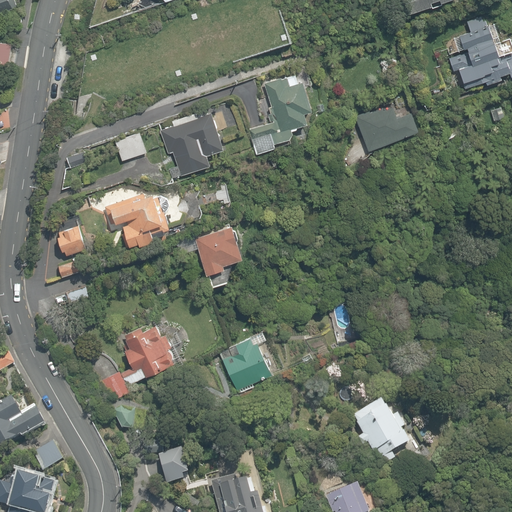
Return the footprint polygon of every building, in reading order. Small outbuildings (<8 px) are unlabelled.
[(0,0),(0,10),(16,5),(14,0),(0,0)] [(441,2),(446,0),(404,0),(409,13),(431,5),(432,7),(442,4),(441,2)] [(511,76),(511,51),(510,52),(510,51),(504,53),(494,23),(488,25),(487,25),(486,20),(483,21),(481,16),(467,21),(470,31),(458,35),(463,48),(466,47),(468,52),(450,59),(454,71),(458,69),(465,88),(485,80),(487,83),(501,79),(500,75),(509,72),(511,76)] [(12,43),(0,40),(0,65),(8,67),(12,43)] [(281,76),(264,82),(271,106),(269,106),(271,113),(268,114),(270,120),(273,120),(273,121),(249,129),(257,154),(275,148),(274,144),(289,138),(292,133),(292,130),(297,128),(297,126),(307,123),(303,112),(311,109),(302,80),(289,84),(287,77),(282,78),(281,76)] [(370,112),(370,110),(355,115),(368,150),(418,130),(411,112),(397,117),(393,106),(384,109),(383,107),(370,112)] [(504,117),(501,106),(491,110),(494,120),(504,117)] [(223,148),(211,111),(186,121),(185,116),(172,120),(174,125),(172,125),(172,124),(165,126),(165,127),(160,129),(168,153),(173,151),(181,175),(210,164),(207,154),(223,148)] [(122,160),(147,152),(139,131),(115,140),(122,160)] [(71,167),(88,162),(85,151),(68,157),(71,167)] [(143,193),(105,206),(111,224),(121,221),(125,232),(122,233),(126,246),(129,245),(138,242),(140,246),(154,241),(153,237),(164,233),(163,230),(169,228),(164,212),(166,211),(169,204),(167,198),(161,195),(153,197),(152,194),(144,196),(143,193)] [(86,248),(78,224),(58,230),(60,235),(57,236),(62,251),(65,250),(66,254),(86,248)] [(231,224),(195,237),(205,273),(208,272),(212,284),(227,279),(231,263),(230,260),(242,256),(236,240),(238,237),(236,229),(232,228),(231,224)] [(79,269),(76,260),(59,265),(62,275),(79,269)] [(89,294),(86,284),(66,291),(69,300),(89,294)] [(164,336),(155,318),(122,334),(129,347),(122,350),(131,367),(100,381),(110,402),(135,389),(132,383),(179,360),(167,335),(164,336)] [(263,332),(219,352),(237,391),(271,375),(257,345),(267,340),(263,332)] [(27,411),(14,395),(0,403),(0,441),(1,444),(48,422),(38,405),(27,411)] [(363,434),(358,437),(363,445),(368,442),(378,459),(384,455),(388,462),(395,457),(391,451),(409,441),(401,427),(405,424),(398,412),(392,415),(390,410),(388,411),(380,399),(354,415),(357,422),(356,422),(363,434)] [(45,470),(67,459),(58,441),(36,452),(45,470)] [(182,448),(157,454),(165,486),(190,480),(182,448)] [(247,469),(212,482),(222,511),(269,511),(265,499),(258,502),(247,469)] [(0,505),(4,507),(3,511),(46,511),(54,481),(14,472),(11,485),(0,482),(0,505)] [(212,499),(207,478),(183,484),(189,505),(212,499)] [(368,511),(369,511),(357,483),(326,496),(332,511),(334,511),(335,511),(368,511)]
